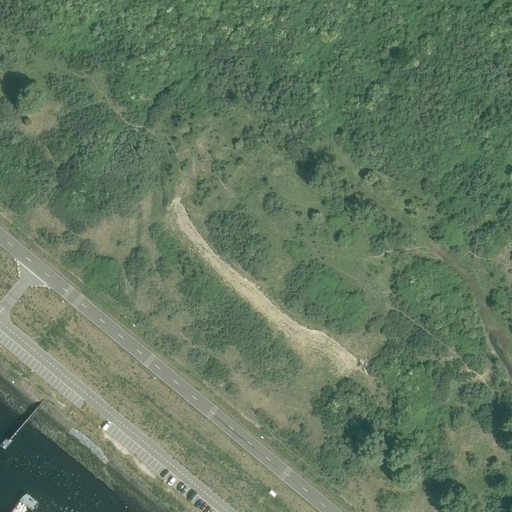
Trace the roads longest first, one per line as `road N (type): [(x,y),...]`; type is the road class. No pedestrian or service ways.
road 1 (tertiary): [(330,511),(0,235)]
road 2 (unknown): [(0,318),(232,511)]
